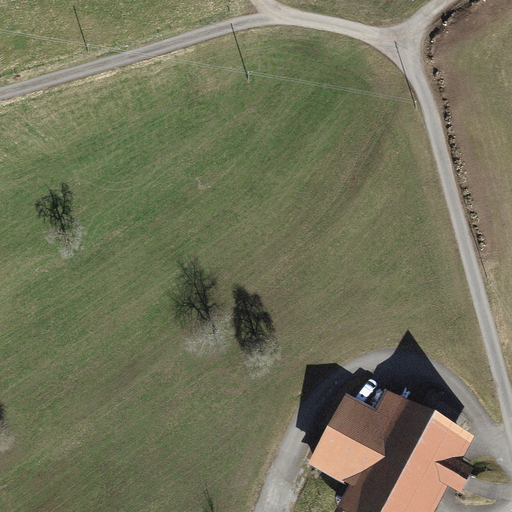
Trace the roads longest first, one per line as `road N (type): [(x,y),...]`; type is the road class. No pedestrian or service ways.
road 1 (track): [(511,426),(418,75),(397,48)]
road 2 (track): [(0,93),(278,15)]
road 3 (track): [(397,48),(359,30),(278,15)]
